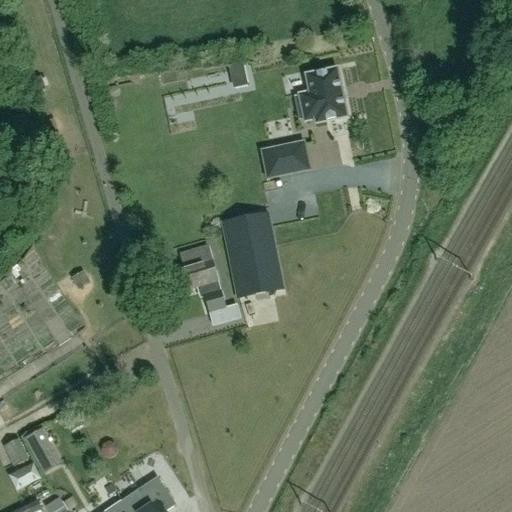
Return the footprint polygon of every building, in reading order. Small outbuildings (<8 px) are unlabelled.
[(244,75),(258,74),(256,53),(243,55),(244,75)] [(315,120),(316,125),(347,119),(337,70),(307,77),(310,94),(299,96),(305,123),(315,120)] [(268,179),(309,171),(304,144),(263,152),(268,179)] [(267,246),(261,218),(226,225),(241,298),(280,290),(271,245),(267,246)] [(209,316),(225,312),(220,291),(218,292),(216,283),(218,283),(208,250),(181,258),(183,268),(172,271),(179,294),(196,289),(199,299),(204,297),(209,316)] [(236,307),(226,310),(227,311),(230,324),(240,321),(236,307)] [(70,432),(81,425),(75,415),(64,422),(70,432)] [(30,461),(19,440),(4,447),(14,468),(30,461)] [(25,479),(43,474),(40,460),(21,465),(25,479)] [(158,482),(139,495),(145,505),(134,511),(172,511),(176,510),(158,482)] [(40,511),(56,504),(51,494),(15,511),(40,511)]
